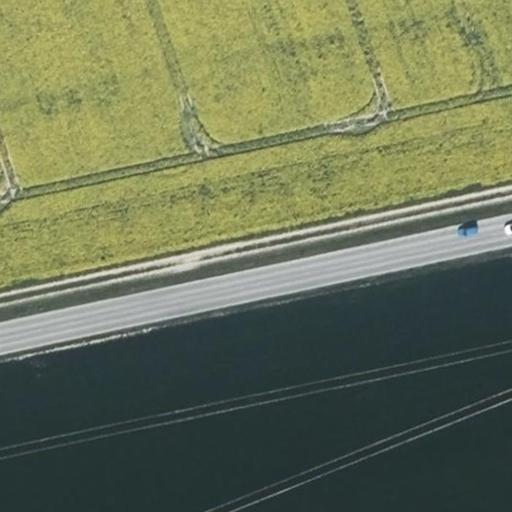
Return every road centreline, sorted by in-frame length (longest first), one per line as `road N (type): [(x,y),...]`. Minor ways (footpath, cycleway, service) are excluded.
road 1 (tertiary): [(511,229),(0,338)]
road 2 (track): [(511,194),(0,301)]
